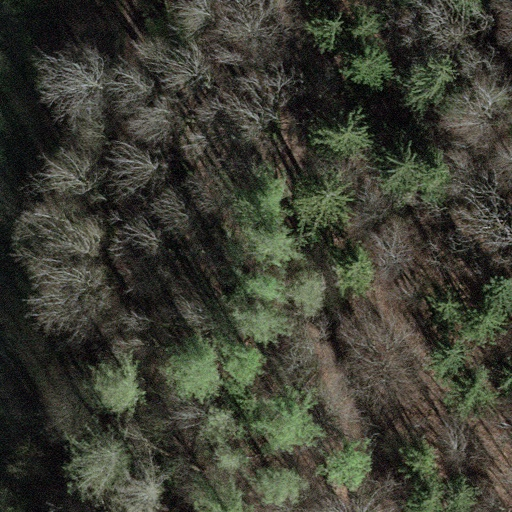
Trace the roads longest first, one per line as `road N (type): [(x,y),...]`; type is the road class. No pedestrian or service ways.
road 1 (track): [(285,0),(293,218),(374,457),(404,511)]
road 2 (track): [(93,511),(126,218),(130,0)]
